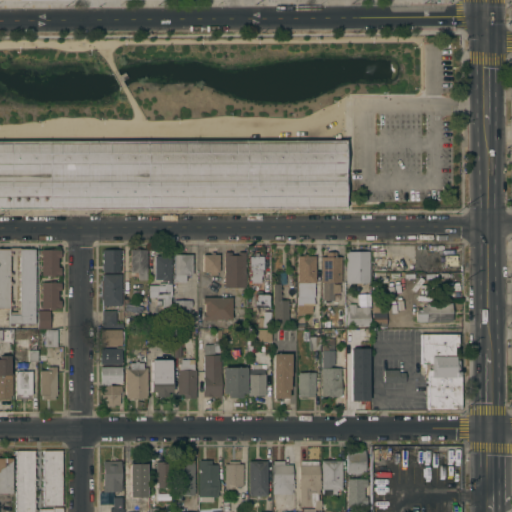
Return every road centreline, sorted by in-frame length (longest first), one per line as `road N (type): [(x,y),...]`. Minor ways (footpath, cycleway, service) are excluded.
road 1 (residential): [(0,231),(511,224)]
road 2 (residential): [(0,429),(511,429)]
road 3 (tertiary): [(0,21),(456,19),(486,31)]
road 4 (residential): [(78,232),(80,511)]
road 5 (primary): [(489,354),(487,127)]
